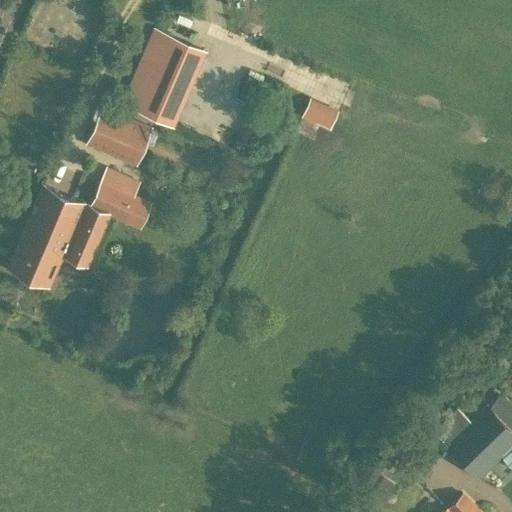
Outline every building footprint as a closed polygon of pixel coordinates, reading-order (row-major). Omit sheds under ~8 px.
[(174,124),(207,48),(153,25),(121,101),(174,124)] [(336,112),(309,100),(302,115),(329,126),(336,112)] [(136,164),(140,154),(152,123),(102,102),(85,142),(136,164)] [(264,119),(251,114),(240,138),(253,144),(264,119)] [(84,201),(43,182),(7,264),(48,282),(61,254),(87,266),(109,213),(126,220),(137,192),(119,185),(124,172),(106,164),(89,203),(84,200),(84,201)] [(460,409),(435,433),(479,478),(503,455),(504,457),(503,459),(511,468),(511,429),(496,413),(507,402),(499,394),(471,421),(460,409)] [(482,511),(462,490),(439,511),(482,511)]
